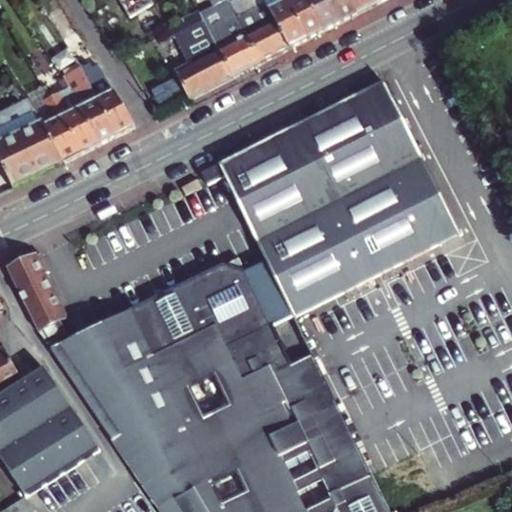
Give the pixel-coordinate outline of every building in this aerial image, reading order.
[(123,0),(132,15),(156,1),(155,0),(123,0)] [(172,0),(181,18),(200,8),(196,0),(172,0)] [(238,0),(234,3),(245,25),(249,32),(264,60),(265,61),(293,47),(293,46),(265,0),(238,0)] [(265,0),(293,46),(293,47),(307,40),(307,39),(287,0),(265,0)] [(287,0),(307,39),(307,40),(326,31),(325,30),(310,0),(287,0)] [(310,0),(325,30),(326,31),(342,23),(342,21),(330,0),(310,0)] [(330,0),(342,21),(342,23),(360,14),(359,13),(352,0),(330,0)] [(352,0),(359,13),(360,14),(380,4),(379,3),(377,0),(352,0)] [(240,28),(245,25),(234,3),(233,2),(228,4),(240,28)] [(206,18),(179,31),(193,59),(221,46),(206,18)] [(7,39),(21,31),(14,21),(1,29),(7,39)] [(193,59),(179,31),(163,39),(192,97),(236,75),(221,46),(193,59)] [(249,32),(221,46),(236,75),(265,61),(264,60),(249,32)] [(107,71),(90,79),(118,133),(138,123),(107,71)] [(83,105),(101,141),(118,133),(90,79),(83,82),(92,101),(83,105)] [(157,104),(179,95),(172,79),(150,88),(157,104)] [(395,105),(387,89),(221,169),(234,194),(268,264),(296,322),(314,313),(405,269),(461,242),(395,105)] [(84,150),(101,141),(83,105),(74,109),(65,90),(57,94),(84,150)] [(0,110),(0,140),(48,117),(35,93),(0,110)] [(68,157),(84,150),(57,94),(46,99),(56,118),(50,121),(68,157)] [(50,121),(48,117),(0,140),(0,149),(5,161),(15,183),(68,157),(50,121)] [(221,169),(203,178),(215,203),(234,194),(221,169)] [(197,184),(180,191),(184,199),(194,194),(195,195),(201,192),(197,184)] [(40,257),(8,275),(37,332),(46,345),(64,336),(59,323),(61,316),(42,279),(48,276),(40,257)] [(388,511),(336,404),(318,367),(296,322),(268,264),(246,274),(240,263),(227,269),(224,268),(156,301),(50,352),(160,511),(388,511)] [(23,386),(0,343),(0,463),(27,504),(99,455),(44,373),(23,386)]
